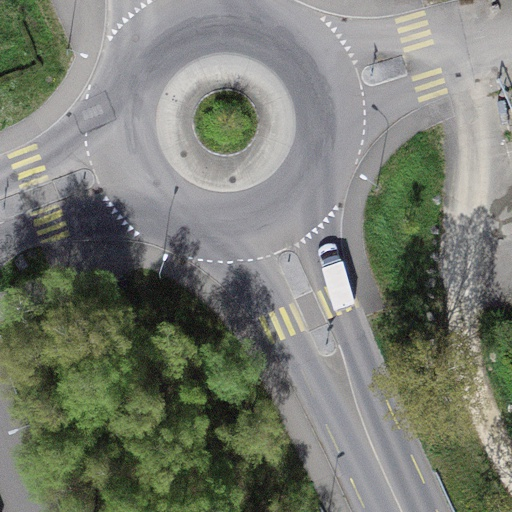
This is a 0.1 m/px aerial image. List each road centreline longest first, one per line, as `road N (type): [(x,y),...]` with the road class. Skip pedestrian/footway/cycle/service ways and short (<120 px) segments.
road 1 (track): [(511,445),(486,400),(476,208),(511,107)]
road 2 (unclassified): [(269,224),(293,210),(326,167),(333,140),(327,86),(310,56),(253,20),(186,24)]
road 3 (unclassified): [(269,224),(398,511)]
road 4 (unclassified): [(125,167),(160,212),(185,226),(213,233),(269,224)]
road 5 (unclassified): [(186,24),(133,68),(117,134),(125,167)]
road 6 (unclassified): [(125,167),(0,218)]
